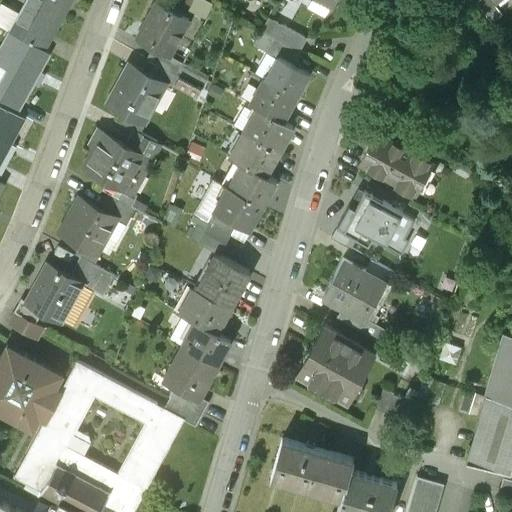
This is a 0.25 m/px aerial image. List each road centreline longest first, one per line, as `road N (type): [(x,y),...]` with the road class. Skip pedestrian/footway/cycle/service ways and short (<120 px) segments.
road 1 (residential): [(216,511),(335,107),(395,0)]
road 2 (residential): [(108,0),(37,203),(0,282)]
